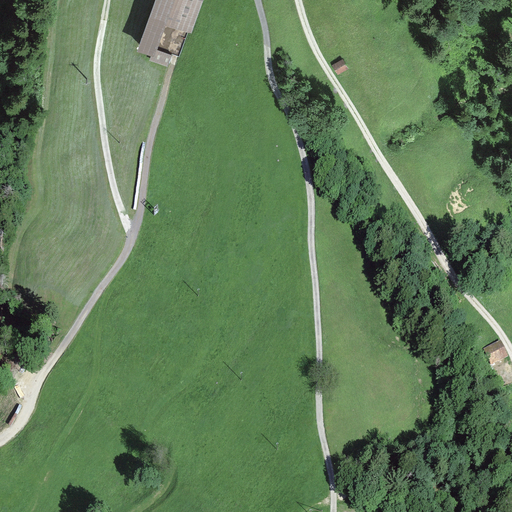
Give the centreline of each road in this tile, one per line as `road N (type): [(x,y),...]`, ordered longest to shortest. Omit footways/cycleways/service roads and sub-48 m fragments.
road 1 (track): [(0,435),(23,413),(42,367),(127,246),(131,226),(110,171),(96,82),(108,0)]
road 2 (track): [(297,0),(324,70),(511,353)]
